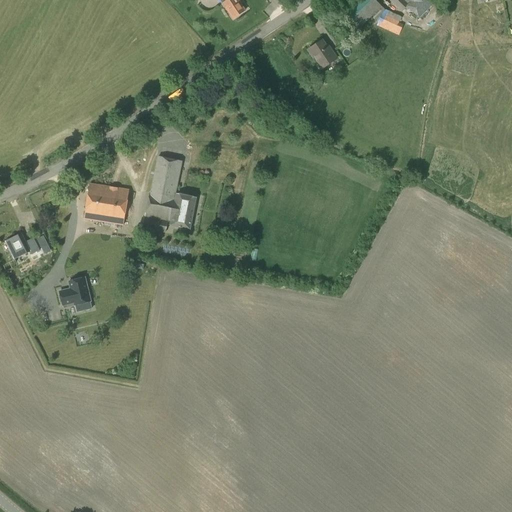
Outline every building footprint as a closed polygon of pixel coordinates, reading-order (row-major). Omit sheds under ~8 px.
[(226,0),(227,1),(223,4),(233,19),(245,11),(240,4),(242,3),(240,0),(226,0)] [(381,15),(384,10),(384,9),(381,7),(382,6),(375,0),(355,0),(341,14),(357,31),(372,16),(376,20),(381,15)] [(388,0),(402,12),(407,7),(419,19),(437,0),(388,0)] [(398,22),(381,15),(376,26),(399,36),(403,25),(398,22)] [(328,49),(322,40),(308,50),(313,58),(315,57),(323,68),(337,59),(330,48),(328,49)] [(158,157),(151,193),(155,194),(154,199),(165,201),(166,196),(174,198),(175,194),(182,162),(158,157)] [(123,227),(129,190),(118,188),(110,187),(109,187),(90,183),(83,221),(123,227)] [(196,198),(175,194),(174,198),(166,196),(165,201),(154,199),(155,194),(151,193),(150,193),(142,228),(165,233),(167,224),(190,229),(196,198)] [(25,242),(21,234),(5,241),(14,259),(30,251),(31,254),(39,250),(33,238),(25,242)] [(85,278),(69,282),(70,289),(59,292),(63,306),(74,303),(74,305),(75,305),(90,301),(85,278)]
